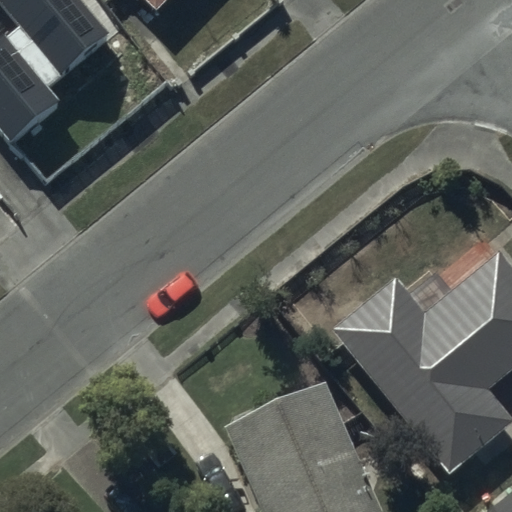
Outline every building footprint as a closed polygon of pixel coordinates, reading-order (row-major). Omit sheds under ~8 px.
[(67,0),(0,0),(0,17),(17,38),(0,52),(0,146),(6,154),(59,112),(46,97),(107,48),(67,0)] [(133,0),(155,21),(175,0),(133,0)] [(391,275),(327,328),(444,472),(509,419),(499,408),(511,396),(511,270),(496,251),(421,312),(391,275)] [(379,511),(322,378),(220,421),(258,511),(379,511)] [(511,511),(511,493),(487,511),(511,511)]
